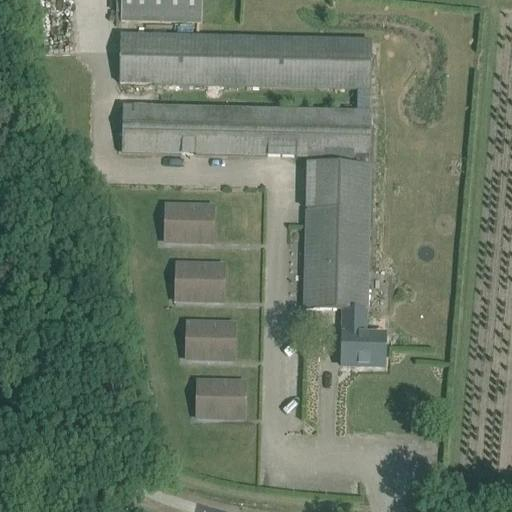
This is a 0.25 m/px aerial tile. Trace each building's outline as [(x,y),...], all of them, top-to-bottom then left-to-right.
[(202,26),(202,0),(120,0),(120,24),(202,26)] [(120,37),(119,87),(134,87),(357,93),(356,114),(133,108),(123,108),(123,111),(122,157),(355,163),(354,168),(309,166),(306,312),(344,313),(344,338),(343,338),(342,370),(384,371),(385,339),(365,338),(365,314),(366,314),(370,168),(373,44),(120,37)] [(175,244),(211,245),(212,210),(169,209),(169,228),(175,228),(175,244)] [(185,303),(222,304),(223,269),(180,268),(180,286),(186,286),(185,303)] [(196,361),(233,362),(234,327),(191,326),(190,345),(196,345),(196,361)] [(207,404),(206,420),(243,421),(244,386),(201,385),(201,403),(207,404)] [(444,502),(446,487),(434,486),(432,501),(444,502)]
